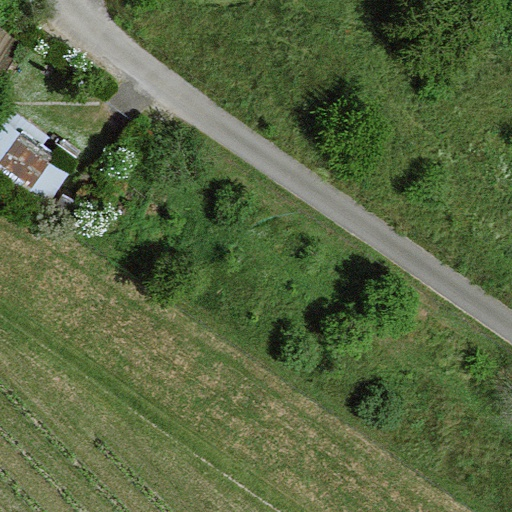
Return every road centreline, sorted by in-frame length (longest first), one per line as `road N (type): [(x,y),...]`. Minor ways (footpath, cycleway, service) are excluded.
road 1 (residential): [(511,322),(170,90),(73,0)]
road 2 (track): [(0,334),(262,511)]
